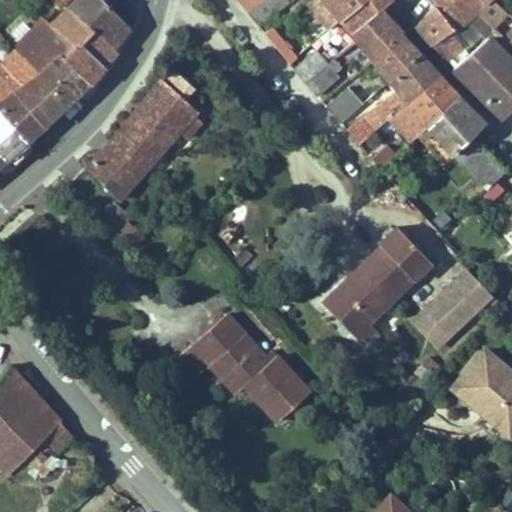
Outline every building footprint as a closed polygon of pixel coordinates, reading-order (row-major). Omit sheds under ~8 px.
[(68,17),(84,33),(93,24),(103,15),(126,37),(133,29),(143,19),(123,0),(117,0),(102,14),(87,0),(68,17)] [(87,0),(102,14),(117,0),(87,0)] [(268,0),(265,3),(262,6),(274,20),(296,0),(268,0)] [(313,0),(323,11),(336,0),(313,0)] [(336,0),(323,11),(334,23),(343,15),(358,0),(336,0)] [(358,0),(343,15),(346,18),(339,23),(351,37),(355,33),(380,9),(388,0),(358,0)] [(426,0),(435,10),(451,30),(482,0),(426,0)] [(482,0),(504,25),(511,35),(511,17),(496,0),(482,0)] [(53,14),(27,39),(48,65),(75,41),(84,33),(68,17),(61,8),(56,3),(50,10),(53,14)] [(380,9),(355,33),(373,55),(399,31),(389,19),(380,9)] [(415,28),(432,48),(451,30),(435,10),(415,28)] [(103,15),(93,24),(121,53),(130,43),(126,37),(103,15)] [(287,62),(298,54),(273,23),(262,31),(287,62)] [(84,33),(75,41),(104,72),(114,61),(121,53),(93,24),(84,33)] [(451,30),(432,48),(445,63),(465,45),(451,30)] [(399,31),(373,55),(391,76),(417,52),(408,42),(399,31)] [(480,97),(503,117),(511,108),(511,52),(494,33),(452,71),(480,97)] [(304,57),(316,71),(337,51),(326,37),(304,57)] [(60,77),(76,97),(92,82),(104,72),(75,41),(48,65),(27,39),(13,51),(47,89),(60,77)] [(337,51),(316,71),(328,84),(350,64),(345,58),(351,52),(344,44),(337,51)] [(7,56),(58,114),(67,105),(76,97),(60,77),(47,89),(13,51),(7,56)] [(417,52),(391,76),(390,76),(396,83),(357,119),(371,135),(436,74),(425,62),(417,52)] [(0,91),(37,132),(51,120),(58,114),(7,56),(0,62),(0,91)] [(134,122),(97,158),(134,189),(197,120),(203,124),(218,106),(205,95),(214,82),(193,65),(183,77),(181,75),(180,77),(134,122)] [(436,74),(371,135),(378,145),(409,118),(422,132),(428,125),(457,98),(455,95),(445,84),(436,74)] [(351,112),(373,92),(359,76),(336,94),(351,112)] [(0,125),(20,147),(27,141),(37,132),(0,91),(0,125)] [(457,98),(428,125),(452,152),(491,186),(509,168),(472,132),(483,121),(469,108),(457,98)] [(0,162),(9,156),(20,147),(0,125),(0,162)] [(452,152),(428,125),(422,132),(416,137),(441,163),(452,152)] [(442,248),(409,211),(388,230),(391,233),(355,266),(358,269),(333,291),(363,323),(418,271),(442,248)] [(408,318),(439,348),(493,292),(462,262),(408,318)] [(243,359),(233,367),(249,385),(259,377),(290,413),(311,395),(298,380),(310,370),(286,343),(280,348),(242,303),(214,326),(243,359)] [(243,359),(214,326),(181,353),(201,376),(224,357),(233,367),(243,359)] [(511,429),(511,363),(491,344),(457,380),(511,430),(511,429)] [(323,386),(310,370),(298,380),(311,395),(323,386)] [(0,463),(18,480),(37,457),(58,433),(10,373),(0,384),(0,463)] [(58,433),(37,457),(46,464),(64,441),(58,433)] [(416,511),(391,487),(365,511),(416,511)]
